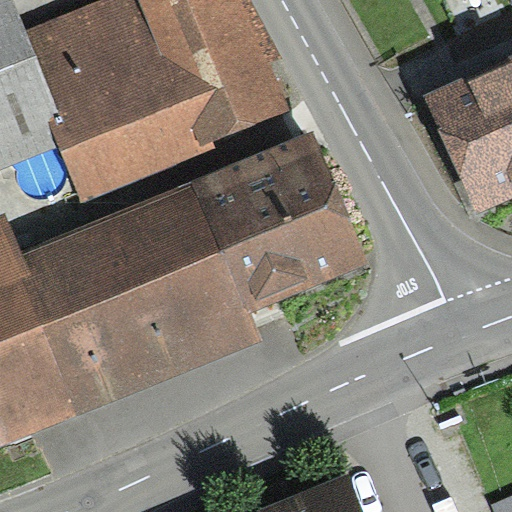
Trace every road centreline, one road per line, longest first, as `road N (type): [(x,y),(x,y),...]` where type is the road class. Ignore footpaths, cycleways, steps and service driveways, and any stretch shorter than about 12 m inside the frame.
road 1 (tertiary): [(285,0),(461,334)]
road 2 (tertiary): [(351,382),(78,511)]
road 3 (residential): [(351,382),(411,511)]
road 4 (tertiary): [(461,334),(351,382)]
